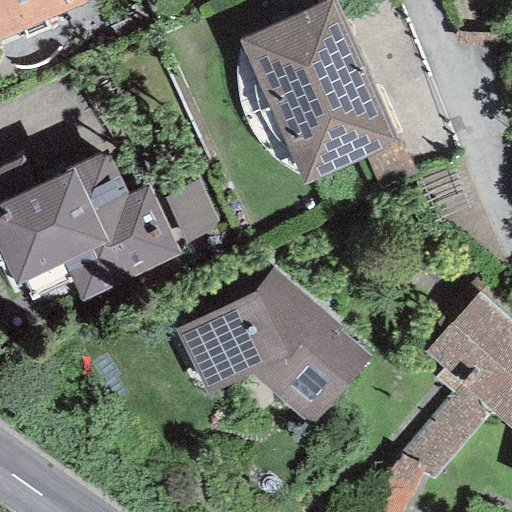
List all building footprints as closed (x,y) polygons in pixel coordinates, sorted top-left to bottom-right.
[(0,0),(0,41),(88,3),(86,0),(0,0)] [(333,0),(330,0),(237,42),(302,186),(398,143),(333,0)] [(66,173),(0,204),(0,256),(15,286),(61,264),(80,303),(180,255),(146,187),(127,196),(105,150),(64,170),(66,173)] [(205,170),(169,184),(188,235),(225,221),(205,170)] [(339,326),(271,267),(253,293),(174,329),(207,396),(252,373),(308,426),(370,360),(336,330),(339,326)] [(511,324),(479,291),(420,351),(445,369),(433,380),(451,393),(397,451),(402,455),(422,471),(433,480),(489,411),(511,433),(511,324)] [(400,511),(422,471),(402,455),(367,500),(383,511),(400,511)]
